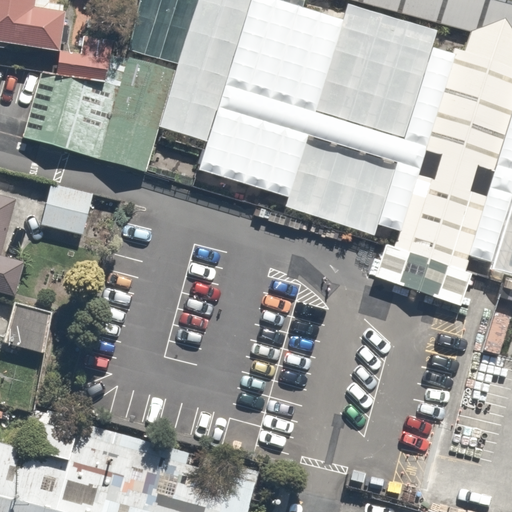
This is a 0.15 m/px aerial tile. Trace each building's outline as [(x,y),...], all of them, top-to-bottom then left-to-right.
[(45,0),(0,0),(0,50),(1,51),(2,46),(51,58),(63,10),(44,5),(45,0)] [(373,234),(376,224),(431,47),(436,31),(348,4),(344,19),(303,7),(305,0),(195,0),(176,63),(156,129),(206,144),(198,170),(288,197),(285,206),(373,234)] [(511,0),(351,0),(471,31),(511,42),(511,0)] [(376,277),(462,305),(472,274),(465,271),(468,255),(492,261),(511,199),(511,42),(471,31),(466,51),(454,48),(453,54),(431,47),(376,224),(402,232),(396,247),(387,243),(376,277)] [(42,72),(22,138),(145,172),(156,129),(176,63),(129,50),(127,58),(112,52),(109,81),(42,72)] [(77,239),(89,194),(46,182),(34,227),(77,239)] [(14,194),(0,190),(0,292),(8,294),(17,255),(1,251),(14,194)] [(51,309),(7,300),(0,330),(0,347),(41,356),(51,309)] [(27,448),(0,442),(0,511),(250,511),(261,474),(35,415),(27,448)]
